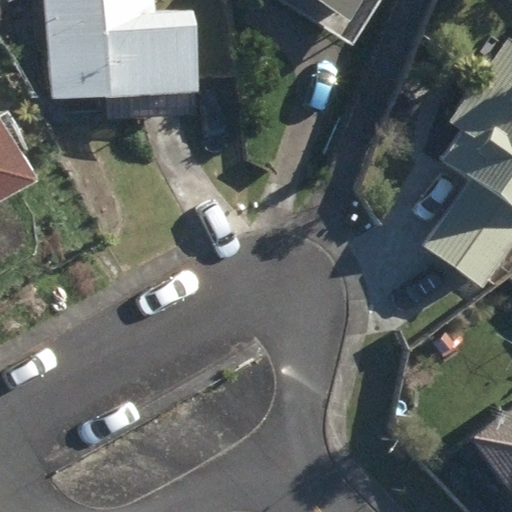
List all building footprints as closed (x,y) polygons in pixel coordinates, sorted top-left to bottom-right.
[(51,90),(52,97),(197,91),(193,10),(152,12),(151,0),(45,0),(48,55),(41,55),(42,91),(51,90)] [(312,0),(347,22),(360,0),(312,0)] [(423,246),(484,290),(511,251),(511,41),(509,39),(449,123),(463,133),(441,161),(469,181),(423,246)] [(0,201),(35,181),(0,118),(0,201)] [(511,413),(474,441),(511,492),(511,413)]
